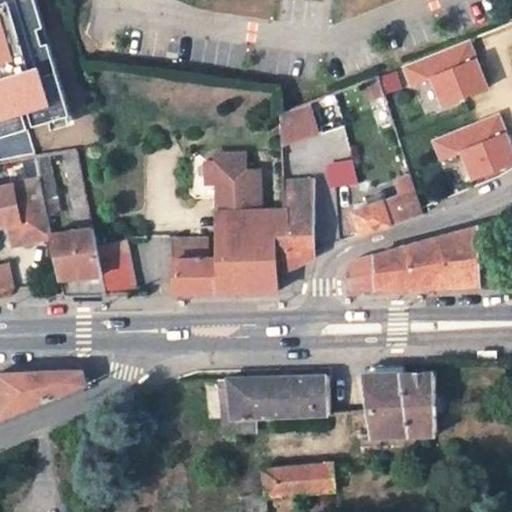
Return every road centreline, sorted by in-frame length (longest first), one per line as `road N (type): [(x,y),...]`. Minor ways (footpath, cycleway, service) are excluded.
road 1 (residential): [(314,328),(318,286),(348,249),(511,191)]
road 2 (secondary): [(511,324),(314,328)]
road 3 (residential): [(0,432),(106,390),(127,372),(139,333)]
road 4 (secondary): [(314,328),(139,333)]
road 5 (secondary): [(139,333),(0,335)]
